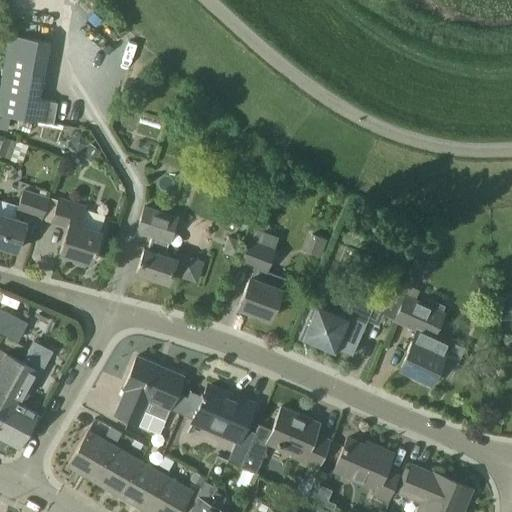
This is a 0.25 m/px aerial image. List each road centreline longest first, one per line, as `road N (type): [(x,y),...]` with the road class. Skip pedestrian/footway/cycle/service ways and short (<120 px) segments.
road 1 (residential): [(511,463),(243,348),(113,310)]
road 2 (unclassified): [(206,0),(284,70),(374,128),(417,146),(511,151)]
road 3 (residential): [(10,487),(113,310)]
